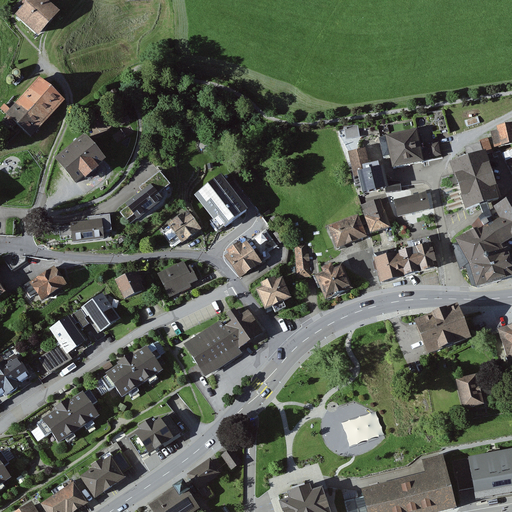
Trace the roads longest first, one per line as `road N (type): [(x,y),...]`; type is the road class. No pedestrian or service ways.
road 1 (residential): [(238,284),(143,329),(0,429)]
road 2 (residential): [(0,250),(185,254),(216,262),(238,284)]
road 3 (residential): [(456,300),(435,176),(463,142),(511,114)]
road 4 (secondary): [(456,300),(379,305),(295,346)]
road 5 (secondary): [(242,411),(110,511)]
